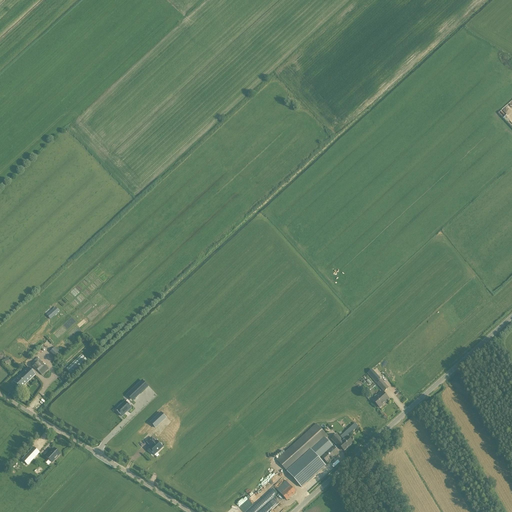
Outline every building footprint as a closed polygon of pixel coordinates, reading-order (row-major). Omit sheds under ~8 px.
[(51,319),(58,312),(54,308),(47,315),(51,319)] [(50,351),(56,360),(62,355),(55,347),(50,351)] [(41,375),(48,369),(37,358),(31,364),(41,375)] [(21,389),(35,375),(28,368),(14,382),(21,389)] [(384,392),(388,388),(381,380),(377,384),(384,392)] [(141,381),(126,395),(132,401),(147,387),(141,381)] [(379,408),(389,399),(382,392),(375,397),(372,400),(379,408)] [(148,411),(157,403),(152,397),(143,405),(148,411)] [(125,402),(116,410),(122,416),(131,408),(128,405),(130,403),(127,400),(125,402)] [(328,437),(317,424),(277,460),(302,488),(325,466),(319,459),(321,457),(328,464),(339,454),(326,439),(328,437)] [(344,440),(358,427),(355,424),(341,436),(344,440)] [(343,442),(337,435),(332,439),(340,449),(341,447),(344,451),(353,443),(348,437),(343,442)] [(156,442),(152,438),(147,442),(150,445),(151,446),(148,449),(154,455),(162,447),(157,441),(156,442)] [(60,454),(54,449),(46,457),(52,463),(60,454)] [(28,452),(21,459),(26,464),(33,457),(28,452)] [(287,500),(296,492),(286,481),(277,489),(287,500)] [(244,511),(281,511),(284,509),(279,503),(275,506),(269,500),(276,494),(272,489),(249,508),(244,503),(240,507),(244,511)]
